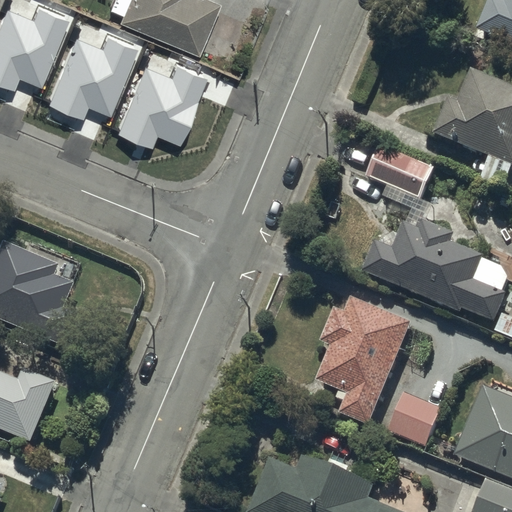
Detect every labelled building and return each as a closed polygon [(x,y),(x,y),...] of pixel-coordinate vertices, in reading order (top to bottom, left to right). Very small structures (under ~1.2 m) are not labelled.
[(11,0),(0,27),(0,57),(17,64),(40,9),(18,0),(11,0)] [(125,0),(118,18),(197,51),(218,0),(125,0)] [(492,0),(479,32),(511,45),(511,0),(507,0),(506,2),(500,0),(492,0)] [(81,88),(72,108),(156,144),(168,116),(142,105),(156,73),(127,61),(133,46),(103,33),(96,51),(80,44),(64,81),(81,88)] [(436,137),(511,168),(511,88),(474,73),(460,105),(451,101),(436,137)] [(368,179),(422,202),(436,171),(382,147),(368,179)] [(464,312),(497,325),(509,297),(504,295),(510,280),(505,270),(485,262),(486,259),(453,245),(457,237),(425,223),(421,231),(406,224),(395,251),(377,244),(364,274),(463,315),(464,312)] [(62,267),(6,244),(0,259),(0,321),(68,350),(82,317),(67,311),(77,285),(57,277),(62,267)] [(371,429),(414,326),(353,301),(347,315),(337,311),(323,345),(333,349),(319,384),(350,397),(342,417),(371,429)] [(497,334),(511,340),(511,319),(504,316),(497,334)] [(0,431),(33,445),(58,385),(26,372),(21,383),(0,374),(0,431)] [(457,458),(511,481),(511,399),(486,389),(457,458)] [(390,433),(427,449),(444,411),(406,395),(390,433)] [(251,511),(397,511),(371,501),(377,489),(305,459),(299,472),(273,461),(251,511)] [(476,511),(511,511),(511,491),(489,482),(476,511)]
